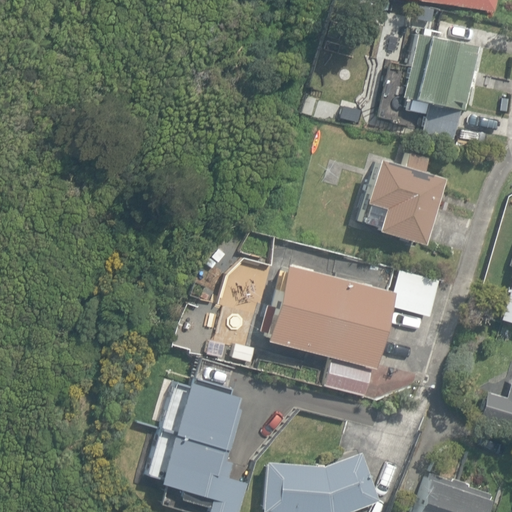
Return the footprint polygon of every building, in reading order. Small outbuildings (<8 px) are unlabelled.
[(423,0),(491,10),(492,0),(423,0)] [(417,131),(449,137),(455,108),(459,108),(472,47),(409,34),(397,95),(402,96),(399,108),(420,112),(417,131)] [(371,228),(417,242),(437,177),(418,171),(422,157),(404,151),(399,165),(371,156),(357,199),(362,200),(356,220),(372,225),(371,228)] [(496,318),(511,322),(511,258),(508,271),(510,271),(496,318)] [(259,337),(369,367),(390,292),(279,262),(259,337)] [(387,304),(424,314),(433,280),(397,270),(387,304)] [(198,297),(202,285),(190,281),(185,293),(198,297)] [(209,304),(174,295),(161,341),(196,351),(209,304)] [(217,356),(221,344),(205,340),(202,352),(217,356)] [(229,355),(247,360),(250,347),(232,342),(229,355)] [(321,384),(360,394),(366,368),(327,358),(321,384)] [(511,458),(511,374),(508,373),(501,396),(482,390),(472,420),(505,430),(497,453),(511,458)] [(184,385),(164,380),(136,483),(158,490),(155,503),(180,511),(238,511),(247,484),(227,476),(232,462),(222,460),(235,412),(237,398),(186,381),(184,385)] [(339,511),(374,499),(356,451),(320,464),(262,459),(258,510),(278,511),(339,511)] [(409,511),(480,511),(486,493),(463,486),(465,481),(448,476),(446,481),(422,473),(409,511)]
